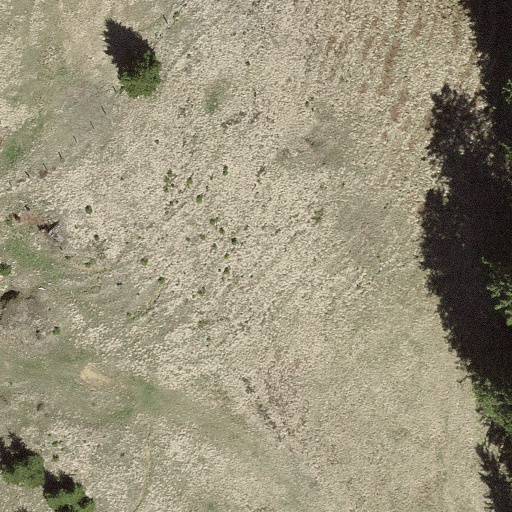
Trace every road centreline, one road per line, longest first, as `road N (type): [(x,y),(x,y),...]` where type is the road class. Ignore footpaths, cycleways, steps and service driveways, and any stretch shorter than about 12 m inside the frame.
road 1 (track): [(155,407),(249,461),(301,511)]
road 2 (track): [(0,354),(103,378),(155,407)]
